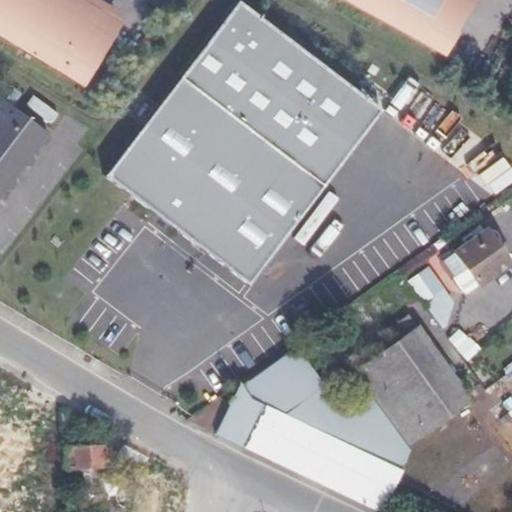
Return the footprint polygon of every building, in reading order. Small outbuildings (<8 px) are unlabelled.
[(0,0),(0,36),(60,72),(98,7),(86,0),(0,0)] [(86,0),(98,7),(60,72),(80,84),(121,14),(96,0),(86,0)] [(342,0),(434,50),(461,0),(342,0)] [(472,0),(461,0),(434,50),(442,55),(472,0)] [(240,2),(105,179),(251,287),(383,111),(240,2)] [(1,99),(0,100),(0,191),(3,188),(8,188),(13,180),(13,175),(20,164),(26,164),(31,157),(31,152),(45,132),(1,99)] [(466,268),(453,277),(464,293),(477,284),(508,262),(485,230),(454,252),(466,268)] [(441,261),(453,277),(466,268),(454,252),(441,261)] [(362,294),(381,280),(364,255),(344,269),(362,294)] [(394,342),(416,327),(407,315),(385,331),(386,332),(394,342)] [(291,345),(238,383),(214,431),(214,433),(378,511),(379,511),(403,462),(392,456),(469,399),(416,327),(394,342),(376,356),(352,373),(369,395),(348,410),(323,387),(306,364),(294,348),(291,345)] [(320,329),(294,348),(306,364),(332,345),(320,329)] [(376,356),(394,342),(386,332),(368,346),(376,356)] [(238,383),(189,418),(199,423),(214,431),(238,383)] [(199,423),(189,418),(186,420),(214,433),(214,431),(199,423)] [(95,445),(61,444),(61,470),(103,470),(104,450),(95,450),(95,445)]
